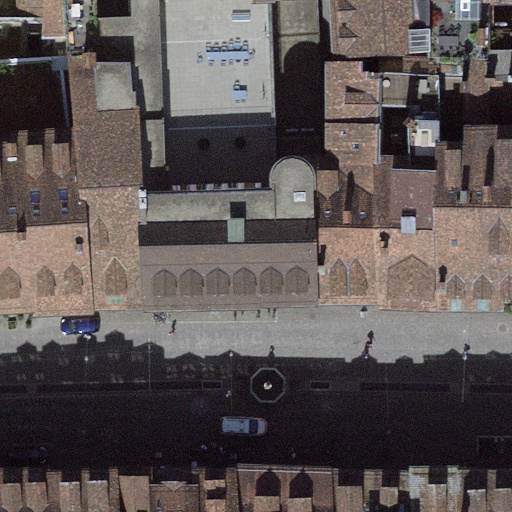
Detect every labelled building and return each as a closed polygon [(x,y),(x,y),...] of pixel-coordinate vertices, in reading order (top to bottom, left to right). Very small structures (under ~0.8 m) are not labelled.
[(48,17),(47,0),(20,0),(22,17),(48,17)] [(92,55),(91,0),(47,0),(48,17),(46,55),(71,54),(73,70),(92,68),(92,55)] [(266,293),(322,292),(320,190),(322,190),(314,0),(91,0),(92,55),(132,56),(138,172),(140,172),(144,295),(233,294),(266,293)] [(339,0),(343,54),(428,51),(428,55),(432,56),(433,63),(421,64),(421,66),(434,65),(434,57),(432,52),(431,0),(339,0)] [(489,60),(488,0),(431,0),(432,52),(434,57),(434,65),(435,67),(462,69),(463,60),(489,60)] [(511,0),(488,0),(489,60),(487,80),(511,81),(511,0)] [(0,299),(31,298),(90,295),(88,272),(79,124),(73,70),(71,54),(46,55),(48,17),(22,17),(0,17),(0,299)] [(117,295),(144,295),(140,172),(138,172),(132,56),(92,55),(92,68),(73,70),(79,124),(88,272),(90,295),(117,295)] [(413,292),(440,293),(436,105),(436,81),(435,67),(434,65),(421,66),(421,64),(421,58),(389,58),(387,59),(387,74),(381,74),(385,291),(413,292)] [(481,293),(511,292),(511,81),(487,80),(489,60),(463,60),(462,69),(435,67),(436,81),(436,105),(440,293),(481,293)] [(344,73),(343,61),(333,62),(336,190),(322,190),(320,190),(322,292),(353,291),(385,291),(381,74),(374,74),(374,72),(344,73)] [(110,511),(110,503),(108,478),(81,479),(53,481),(55,511),(110,511)] [(155,511),(153,478),(130,478),(108,478),(110,503),(110,511),(155,511)] [(194,511),(193,478),(173,478),(153,478),(155,511),(194,511)] [(233,511),(232,479),(212,478),(193,478),(194,511),(233,511)] [(329,511),(327,482),(280,480),(268,480),(232,479),(233,511),(329,511)] [(55,511),(53,481),(22,482),(0,483),(0,511),(55,511)] [(412,511),(411,483),(369,483),(327,482),(329,511),(412,511)] [(511,511),(511,482),(504,482),(486,482),(460,483),(461,511),(511,511)] [(461,511),(460,483),(436,483),(411,483),(412,511),(461,511)]
